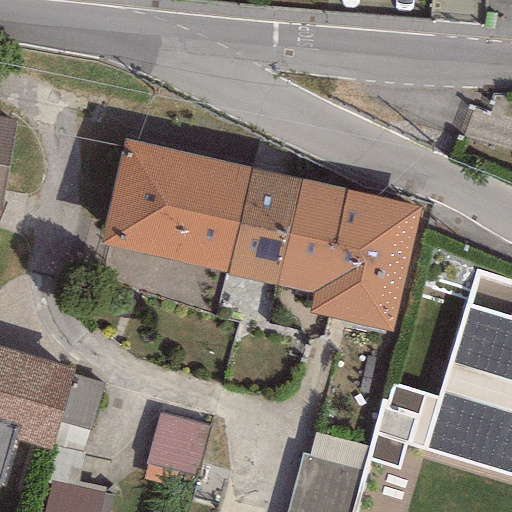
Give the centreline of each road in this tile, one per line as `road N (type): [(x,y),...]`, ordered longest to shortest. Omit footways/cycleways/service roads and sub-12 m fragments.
road 1 (residential): [(167,48),(511,215)]
road 2 (residential): [(167,48),(511,61)]
road 3 (residential): [(0,26),(167,48)]
